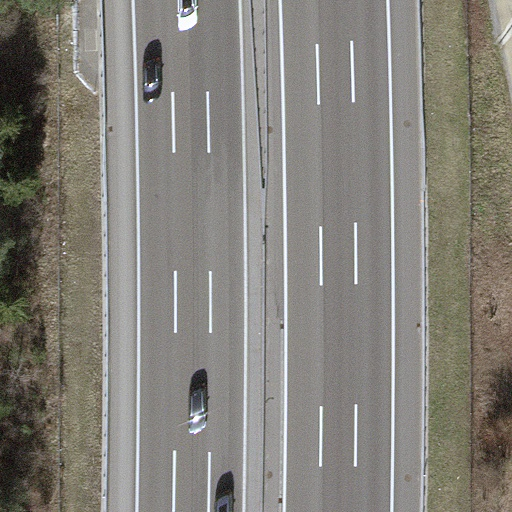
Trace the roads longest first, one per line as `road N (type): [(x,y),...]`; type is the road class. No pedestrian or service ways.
road 1 (motorway): [(339,511),(335,0)]
road 2 (motorway): [(187,0),(190,511)]
